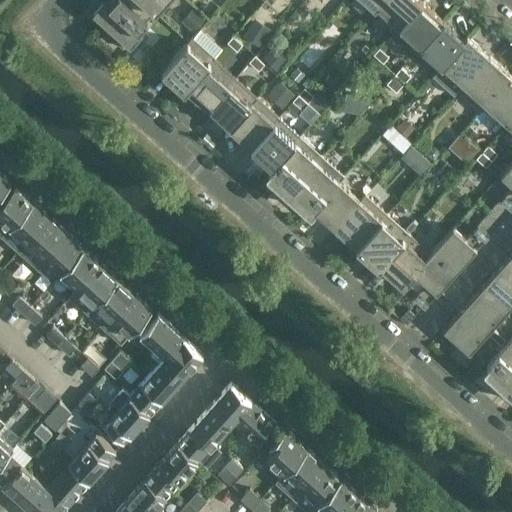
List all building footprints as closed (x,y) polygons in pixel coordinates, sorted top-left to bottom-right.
[(156,10),(144,0),(112,0),(97,17),(113,31),(109,36),(123,48),(156,10)] [(144,0),(156,10),(157,10),(155,8),(162,0),(144,0)] [(382,0),(362,0),(373,9),(368,15),(368,16),(382,0)] [(421,0),(382,0),(368,16),(369,16),(372,13),(393,32),(421,0)] [(421,0),(393,32),(415,52),(443,20),(421,0)] [(254,15),(245,33),(261,41),(270,23),(254,15)] [(464,38),(443,20),(415,52),(416,52),(421,46),(442,65),(468,36),(467,36),(464,38)] [(202,25),(194,33),(213,54),(222,46),(202,25)] [(243,44),(233,35),(227,42),(237,50),(243,44)] [(183,90),(184,91),(215,56),(214,55),(213,56),(193,38),(194,37),(193,36),(161,71),(163,72),(164,70),(184,88),(183,90)] [(468,36),(442,65),(463,85),(489,56),(468,36)] [(263,57),(279,66),(288,51),(272,41),(263,57)] [(389,56),(379,47),(374,53),(384,62),(389,56)] [(265,63),(255,55),(249,61),(259,70),(265,63)] [(215,56),(184,91),(186,90),(207,109),(235,77),(214,58),(216,56),(215,56)] [(480,110),(485,104),(511,75),(489,56),(463,85),(458,91),(480,110)] [(401,67),(395,73),(405,82),(411,75),(401,67)] [(396,91),(405,82),(395,73),(387,83),(396,91)] [(511,76),(511,75),(485,104),(507,124),(511,118),(511,81),(509,79),(511,76)] [(235,77),(207,109),(229,128),(257,96),(235,77)] [(268,92),(282,105),(295,91),(281,78),(268,92)] [(299,94),(298,94),(299,94),(308,102),(314,95),(305,87),(299,94)] [(348,89),(344,105),(365,111),(370,95),(348,89)] [(308,102),(299,94),(298,94),(293,100),(302,109),(307,103),(308,102)] [(250,148),(279,116),(257,96),(229,128),(250,148)] [(279,116),(250,148),(271,166),(269,169),(269,170),(301,135),(279,116)] [(511,118),(507,124),(511,128),(511,160),(500,174),(501,174),(511,161),(511,118)] [(404,149),(412,140),(392,121),(384,130),(404,149)] [(470,140),(460,132),(454,139),(464,147),(470,140)] [(301,135),(269,170),(291,190),(322,155),(301,135)] [(420,170),(431,160),(413,142),(403,152),(420,170)] [(488,145),(482,151),(492,160),(498,153),(488,145)] [(486,166),(492,160),(482,151),(476,158),(486,166)] [(322,155),(291,190),(313,209),(344,174),(322,155)] [(511,161),(501,174),(511,184),(511,186),(504,195),(511,201),(511,161)] [(0,193),(11,181),(0,171),(0,193)] [(344,174),(313,209),(335,229),(366,194),(365,193),(360,199),(340,181),(345,175),(344,174)] [(0,233),(1,235),(9,226),(32,200),(14,185),(0,200),(0,233)] [(366,194),(335,229),(356,248),(388,213),(366,194)] [(32,200),(1,235),(18,250),(26,241),(49,216),(32,200)] [(388,213),(356,248),(357,249),(358,247),(379,265),(377,267),(378,268),(409,233),(408,232),(407,233),(387,215),(388,214),(388,213)] [(49,216),(26,241),(18,250),(35,265),(66,231),(49,216)] [(409,233),(378,268),(379,268),(382,265),(402,284),(454,227),(453,226),(430,252),(409,233)] [(454,227),(402,284),(403,285),(414,272),(426,283),(417,292),(428,301),(485,238),(474,228),(466,238),(454,227)] [(66,231),(35,265),(52,281),(60,272),(83,246),(66,231)] [(83,246),(60,272),(77,287),(100,261),(83,246)] [(511,251),(502,262),(511,271),(511,251)] [(100,261),(77,287),(69,296),(86,311),(117,276),(100,261)] [(511,303),(511,271),(502,262),(483,284),(508,307),(511,303)] [(117,276),(86,311),(103,326),(134,292),(117,276)] [(508,307),(483,284),(463,306),(489,329),(508,307)] [(134,292),(103,326),(121,342),(152,307),(134,292)] [(12,302),(24,313),(30,305),(19,294),(12,302)] [(42,315),(30,305),(24,313),(35,323),(42,315)] [(489,329),(463,306),(443,328),(469,351),(489,329)] [(203,353),(157,313),(140,333),(165,355),(185,373),(203,353)] [(53,325),(46,333),(57,343),(64,335),(53,325)] [(499,333),(493,328),(488,333),(494,338),(499,333)] [(494,338),(501,344),(505,339),(499,333),(494,338)] [(76,345),(64,335),(57,343),(69,353),(76,345)] [(511,335),(486,364),(508,384),(511,380),(511,335)] [(132,358),(120,348),(111,359),(123,369),(132,358)] [(130,394),(129,395),(149,413),(185,373),(165,355),(130,394)] [(87,356),(80,364),(92,374),(99,366),(87,356)] [(5,366),(17,376),(23,369),(12,358),(5,366)] [(111,359),(104,367),(116,377),(123,369),(111,359)] [(37,381),(23,369),(17,376),(30,389),(37,381)] [(231,382),(213,401),(233,419),(233,420),(258,442),(276,423),(231,382)] [(55,397),(44,387),(37,395),(48,405),(55,397)] [(123,442),(149,413),(129,395),(130,394),(122,387),(111,399),(119,407),(103,424),(123,442)] [(98,400),(88,391),(78,402),(88,411),(98,400)] [(70,411),(59,401),(52,409),(62,420),(70,411)] [(213,443),(233,420),(233,419),(213,401),(178,442),(198,459),(205,466),(220,449),(213,443)] [(62,420),(52,409),(44,418),(55,428),(62,420)] [(41,421),(33,430),(45,440),(52,432),(41,421)] [(284,427),(283,428),(281,429),(268,445),(273,449),(266,456),(284,472),(306,446),(284,427)] [(96,432),(69,462),(89,480),(116,450),(96,432)] [(0,434),(0,459),(12,445),(0,434)] [(178,442),(152,470),(172,488),(198,459),(178,442)] [(13,446),(12,445),(0,459),(0,480),(30,507),(48,487),(47,487),(8,452),(13,446)] [(306,446),(284,472),(276,481),(293,497),(324,462),(306,446)] [(231,457),(224,464),(236,474),(242,467),(231,457)] [(69,462),(47,487),(48,487),(30,507),(35,511),(60,511),(89,480),(69,462)] [(324,462),(293,497),(310,511),(341,477),(324,462)] [(236,474),(224,464),(217,472),(229,482),(236,474)] [(152,470),(125,500),(139,511),(150,511),(172,488),(152,470)] [(341,477),(310,511),(340,511),(358,493),(341,477)] [(260,497),(249,487),(240,497),(252,508),(259,500),(258,500),(260,497)] [(196,510),(206,499),(196,490),(186,501),(196,510)] [(358,493),(340,511),(370,511),(375,508),(358,493)] [(139,511),(125,500),(114,511),(139,511)] [(268,511),(270,510),(259,500),(252,508),(256,511),(268,511)] [(194,511),(196,510),(186,501),(176,511),(194,511)]
